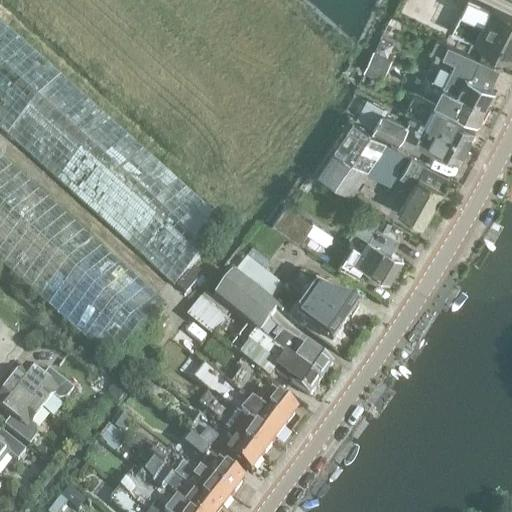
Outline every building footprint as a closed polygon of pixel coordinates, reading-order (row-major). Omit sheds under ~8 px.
[(511,17),(490,7),(489,8),(473,0),(466,0),(460,12),(458,11),(449,31),(510,61),(511,57),(511,17)] [(0,129),(174,287),(228,227),(0,20),(0,129)] [(380,38),(373,51),(386,57),(392,45),(380,38)] [(480,61),(447,45),(435,39),(425,61),(429,63),(424,74),(444,85),(443,87),(486,108),(495,91),(471,79),(480,61)] [(391,61),(372,51),(362,72),(381,81),(391,61)] [(486,108),(443,87),(444,85),(424,74),(417,89),(437,98),(434,104),(433,107),(436,108),(445,113),(447,108),(478,124),(486,108)] [(406,128),(381,113),(384,108),(367,98),(356,118),(372,128),(372,129),(397,144),(406,128)] [(445,113),(436,108),(428,125),(466,146),(473,133),(442,118),(445,113)] [(350,193),(385,142),(352,120),(317,172),(350,193)] [(466,146),(428,125),(422,122),(416,135),(420,137),(415,146),(429,153),(431,147),(458,161),(466,146)] [(0,262),(111,364),(165,304),(0,155),(0,262)] [(421,225),(448,179),(409,157),(399,175),(414,184),(398,211),(421,225)] [(311,223),(294,210),(286,204),(272,222),(280,228),(299,241),(311,223)] [(360,249),(351,244),(340,261),(357,271),(360,265),(387,282),(401,259),(378,245),(383,236),(372,230),(360,249)] [(252,252),(233,278),(272,307),(285,290),(268,277),(268,265),(252,252)] [(272,309),(232,278),(214,302),(229,314),(248,328),(321,383),(332,367),(296,342),(294,344),(281,336),(273,345),(259,335),(277,312),(272,309)] [(334,289),(323,305),(315,299),(308,308),(317,314),(308,326),(331,343),(358,307),(334,289)] [(206,295),(187,318),(213,339),(226,322),(224,320),(229,314),(214,302),(206,295)] [(248,328),(230,351),(239,358),(246,364),(260,374),(269,362),(278,368),(274,373),(310,398),(321,383),(248,328)] [(124,382),(132,388),(133,389),(133,388),(142,395),(148,388),(144,385),(150,378),(144,374),(146,371),(138,365),(124,382)] [(16,376),(9,385),(42,411),(52,397),(58,401),(66,401),(74,391),(49,371),(41,380),(25,367),(17,377),(16,376)] [(267,417),(252,406),(231,390),(232,388),(223,381),(205,367),(194,382),(209,394),(208,395),(272,444),(283,429),(267,417)] [(42,411),(9,385),(2,394),(3,395),(0,399),(0,409),(11,418),(4,427),(29,447),(37,437),(36,429),(31,425),(42,411)] [(125,396),(114,387),(108,395),(119,404),(125,396)] [(262,392),(252,406),(283,429),(295,414),(271,395),(269,398),(262,392)] [(272,444),(208,395),(199,407),(218,421),(216,425),(229,435),(261,459),(272,444)] [(132,424),(119,416),(111,428),(124,437),(132,424)] [(126,441),(109,427),(98,441),(106,447),(105,448),(115,455),(126,441)] [(208,430),(192,451),(202,459),(219,438),(208,430)] [(0,464),(8,454),(18,462),(26,452),(1,432),(0,432),(0,464)] [(261,459),(229,435),(226,439),(234,445),(226,457),(249,474),(261,459)] [(220,511),(230,499),(199,476),(171,454),(160,469),(216,511),(220,511)] [(211,460),(199,476),(230,499),(242,484),(211,460)] [(216,511),(160,469),(148,484),(161,494),(170,500),(176,505),(185,511),(216,511)] [(170,500),(161,494),(158,497),(131,476),(119,491),(146,511),(163,511),(169,505),(166,504),(170,500)] [(69,488),(63,496),(77,508),(84,500),(69,488)] [(146,511),(119,491),(109,503),(120,511),(146,511)] [(60,511),(68,502),(61,497),(50,511),(60,511)]
